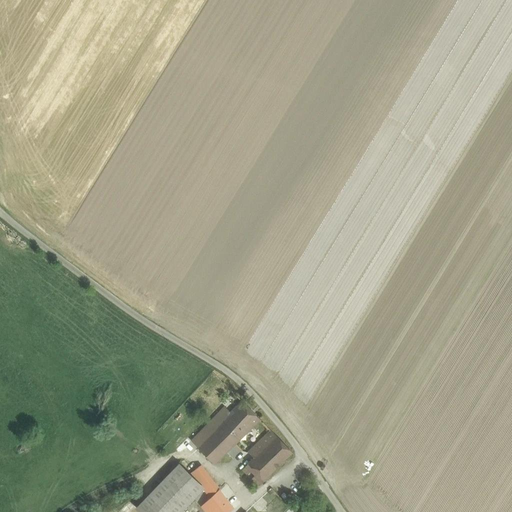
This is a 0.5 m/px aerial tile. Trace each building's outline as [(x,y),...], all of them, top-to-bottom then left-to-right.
[(260,420),(241,400),(230,412),(226,416),(245,434),(260,420)] [(224,407),(191,440),(214,464),(226,452),(233,460),(242,451),(235,444),(245,434),(226,416),(230,412),(224,407)] [(271,430),(256,445),(257,446),(262,450),(276,436),(271,430)] [(254,458),(248,464),(243,469),(247,473),(252,468),(258,474),(253,479),(260,486),(265,481),(264,480),(293,453),(276,436),(262,450),(254,458)] [(257,446),(250,453),(254,458),(262,450),(257,446)] [(179,465),(138,508),(141,511),(178,511),(202,487),(179,465)] [(219,491),(200,466),(192,472),(212,498),(219,491)] [(212,498),(208,501),(216,511),(227,511),(232,508),(219,491),(212,498)]
